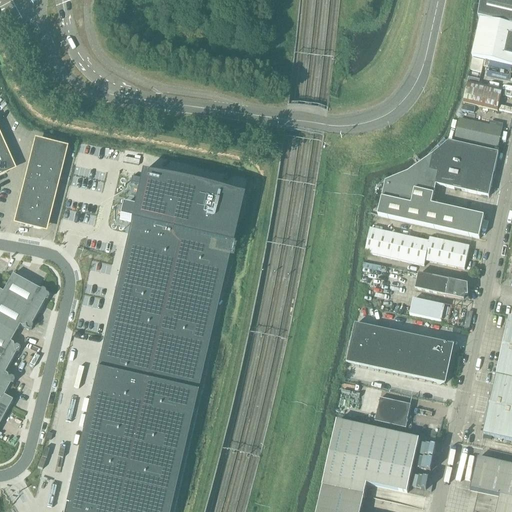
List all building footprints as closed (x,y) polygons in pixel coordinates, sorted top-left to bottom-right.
[(511,0),(481,0),(479,19),(511,26),(511,0)] [(472,58),(511,66),(511,26),(480,20),(472,58)] [(463,104),(497,112),(502,91),(468,83),(463,104)] [(455,140),(497,149),(502,129),(459,120),(455,140)] [(33,149),(32,155),(62,163),(64,156),(64,155),(64,154),(64,153),(63,151),(61,149),(60,147),(58,147),(43,143),(40,143),(37,144),(35,146),(33,149)] [(489,198),(498,154),(449,143),(433,156),(408,173),(385,183),(382,200),(410,206),(413,192),(434,197),(436,186),(489,198)] [(32,155),(28,169),(59,176),(62,163),(32,155)] [(8,157),(0,159),(0,175),(6,173),(8,172),(9,170),(10,169),(11,167),(11,164),(10,162),(8,157)] [(143,167),(176,173),(178,164),(145,158),(143,167)] [(28,169),(25,183),(55,190),(59,176),(28,169)] [(169,511),(197,393),(198,394),(198,393),(197,393),(243,198),(141,174),(140,180),(122,176),(123,191),(120,191),(120,196),(123,195),(123,203),(126,203),(125,208),(122,207),(119,220),(130,222),(130,223),(131,223),(63,511),(169,511)] [(55,190),(25,183),(17,216),(17,218),(17,220),(18,222),(19,224),(21,225),(23,226),(37,229),(40,229),(43,229),(45,227),(47,224),(55,190)] [(382,200),(378,217),(479,240),(484,217),(432,206),(434,197),(413,192),(410,206),(382,200)] [(365,254),(424,267),(425,262),(464,271),(469,248),(430,239),(429,243),(370,230),(365,254)] [(415,291),(464,301),(465,297),(468,297),(468,286),(467,286),(419,275),(415,291)] [(0,423),(12,402),(3,397),(10,385),(13,384),(14,382),(13,379),(11,378),(8,379),(7,376),(4,374),(16,354),(18,353),(20,351),(19,348),(16,347),(14,348),(13,345),(10,343),(19,327),(22,328),(25,327),(26,330),(28,331),(31,331),(32,328),(31,325),(44,302),(47,301),(49,298),(48,296),(45,294),(45,291),(42,290),(39,291),(12,276),(2,293),(0,292),(0,423)] [(410,316),(442,323),(442,320),(447,321),(450,309),(413,301),(410,316)] [(502,352),(496,377),(511,380),(511,319),(509,318),(504,343),(504,344),(502,352)] [(361,347),(365,327),(355,325),(351,345),(361,347)] [(370,349),(375,330),(365,327),(361,347),(370,349)] [(380,351),(384,332),(375,330),(370,349),(376,350),(380,351)] [(390,353),(394,334),(384,332),(380,351),(386,352),(390,353)] [(404,336),(400,335),(394,334),(390,353),(396,355),(400,355),(404,336)] [(406,357),(410,358),(414,338),(404,336),(400,355),(406,357)] [(415,359),(419,360),(424,340),(414,338),(410,358),(415,359)] [(433,342),(429,342),(424,340),(419,360),(425,361),(429,362),(433,342)] [(429,362),(444,365),(450,367),(455,347),(433,342),(429,362)] [(356,366),(361,347),(351,345),(347,364),(356,366)] [(366,369),(366,368),(370,349),(361,347),(356,366),(366,369)] [(380,351),(376,350),(370,349),(366,368),(366,369),(376,371),(380,351)] [(390,353),(386,352),(380,351),(376,371),(386,373),(390,353)] [(400,355),(396,355),(390,353),(386,373),(395,375),(400,355)] [(410,358),(406,357),(400,355),(395,375),(405,377),(410,358)] [(419,360),(415,359),(410,358),(405,377),(415,379),(419,360)] [(429,362),(425,361),(419,360),(415,379),(425,381),(429,362)] [(425,381),(446,386),(450,367),(444,365),(429,362),(425,381)] [(511,380),(496,377),(491,402),(489,411),(483,436),(511,442),(511,380)] [(383,390),(381,397),(391,400),(394,393),(383,390)] [(375,422),(406,429),(411,406),(380,399),(375,422)] [(316,511),(360,511),(367,485),(407,494),(419,440),(343,424),(328,489),(322,487),(316,511)] [(425,443),(422,454),(434,458),(437,446),(425,443)] [(511,511),(511,466),(478,459),(471,492),(500,498),(497,511),(511,511)]
